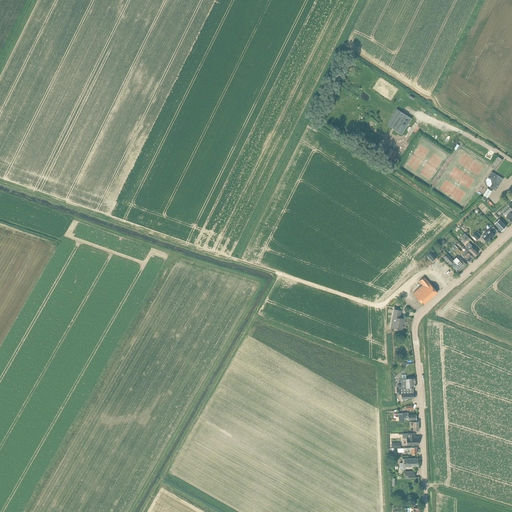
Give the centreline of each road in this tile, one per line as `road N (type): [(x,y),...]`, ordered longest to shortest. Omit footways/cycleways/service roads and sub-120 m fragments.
road 1 (track): [(448,288),(427,267),(385,303),(371,304),(0,181)]
road 2 (tertiary): [(425,511),(415,322),(511,230)]
